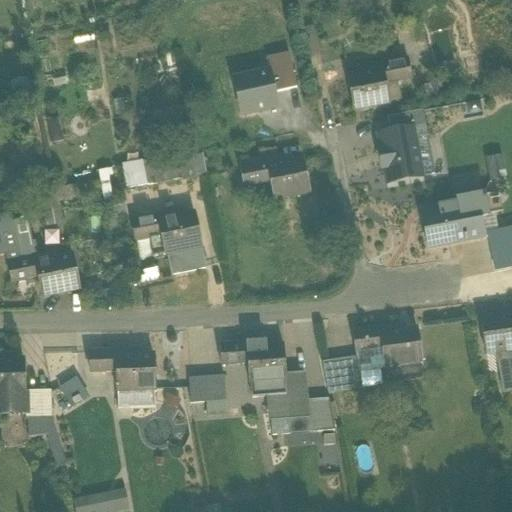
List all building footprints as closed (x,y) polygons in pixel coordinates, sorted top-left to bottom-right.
[(266,61),(269,74),(273,95),(296,90),(288,56),(266,61)] [(407,62),(367,70),(368,76),(383,73),(385,85),(395,83),(411,80),(407,62)] [(368,76),(346,80),(353,112),(389,105),(386,91),(396,89),(395,83),(385,85),(383,73),(368,76)] [(273,95),(269,74),(233,82),(241,118),(277,110),(273,95)] [(386,120),(390,136),(411,132),(413,141),(427,138),(422,113),(386,120)] [(390,136),(379,138),(381,154),(378,154),(381,170),(385,170),(388,186),(421,180),(413,141),(411,132),(390,136)] [(190,155),(173,159),(177,182),(194,179),(190,155)] [(485,175),(500,174),(499,156),(483,157),(485,175)] [(177,182),(173,159),(123,168),(128,191),(177,182)] [(279,162),(239,170),(243,188),(259,185),(260,186),(270,184),(267,171),(280,168),(279,162)] [(280,168),(267,171),(270,184),(273,203),(309,195),(302,163),(280,168)] [(482,199),(441,207),(443,213),(420,217),(427,251),(488,239),(488,238),(482,239),(478,220),(486,218),(482,199)] [(0,210),(0,255),(28,250),(19,207),(0,210)] [(194,217),(172,221),(171,216),(131,224),(135,242),(150,239),(154,259),(167,256),(171,277),(205,270),(194,217)] [(488,238),(488,239),(493,263),(511,258),(511,233),(511,230),(487,235),(488,238)] [(71,258),(60,261),(58,255),(8,265),(12,283),(28,280),(29,281),(38,279),(42,298),(78,291),(71,258)] [(511,269),(511,258),(493,263),(495,273),(511,269)] [(511,312),(502,314),(503,320),(481,323),(486,356),(502,353),(505,372),(500,373),(504,394),(511,392),(511,312)] [(416,332),(394,335),(393,329),(352,335),(355,354),(356,353),(358,366),(374,363),(373,360),(382,359),(384,370),(387,370),(389,385),(420,381),(418,366),(421,365),(416,332)] [(283,348),(261,350),(260,344),(229,347),(231,366),(237,365),(237,367),(247,366),(248,385),(250,385),(251,400),(268,399),(271,437),(272,437),(271,421),(306,418),(303,377),(285,378),(283,348)] [(229,347),(219,347),(220,367),(231,366),(229,347)] [(153,358),(130,359),(130,353),(100,354),(100,373),(107,372),(107,373),(117,373),(117,392),(154,391),(153,358)] [(356,360),(321,365),(327,394),(361,389),(358,366),(356,353),(355,354),(356,360)] [(100,354),(90,354),(90,373),(100,373),(100,354)] [(24,363),(1,364),(1,357),(0,357),(0,415),(9,415),(9,411),(24,411),(24,421),(26,421),(25,395),(24,363)] [(71,377),(53,388),(65,407),(84,396),(71,377)] [(223,378),(188,381),(190,405),(225,402),(223,378)] [(50,394),(25,395),(26,421),(28,421),(51,420),(50,394)] [(327,401),(312,402),(316,434),(334,433),(327,401)] [(51,420),(28,421),(29,439),(46,436),(56,468),(65,466),(51,420)] [(112,511),(126,508),(120,487),(67,500),(70,511),(112,511)]
